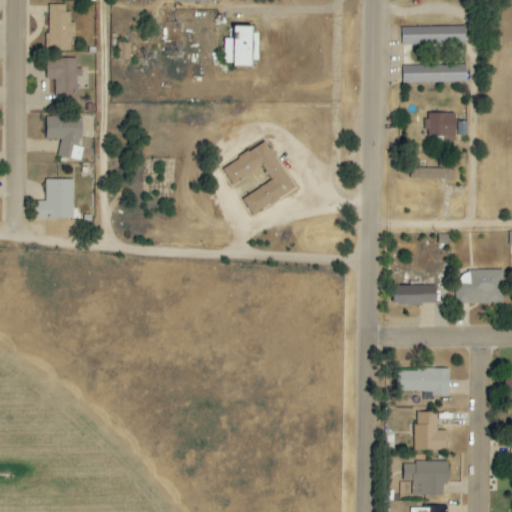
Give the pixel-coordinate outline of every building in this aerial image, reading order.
[(72,51),(73,23),(70,23),(70,13),(65,12),(65,5),(49,5),(47,50),(72,51)] [(255,64),(256,27),(232,26),(232,39),(224,39),(223,64),(255,64)] [(465,26),(402,28),(402,46),(465,45),(465,26)] [(130,43),(117,43),(117,59),(130,60),(130,43)] [(76,77),(81,77),(82,69),(76,69),(76,59),(46,59),(46,80),(54,80),(54,100),(76,100),(76,77)] [(466,83),(466,65),(402,66),(403,84),(466,83)] [(455,114),(428,114),(427,137),(443,137),(443,141),(454,141),(455,114)] [(45,140),(59,140),(58,159),(81,159),(81,147),(80,147),(81,118),(45,117),(45,140)] [(294,189),(264,142),(221,169),(232,186),(262,167),(271,181),(242,199),(252,216),(294,189)] [(453,181),(454,161),(439,160),(439,170),(412,169),(411,179),(453,181)] [(72,219),(73,180),(45,180),(45,202),(35,202),(35,219),(72,219)] [(502,304),(502,270),(469,271),(469,284),(457,284),(457,304),(502,304)] [(435,305),(435,287),(392,286),(392,304),(435,305)] [(449,371),(395,369),(395,392),(424,392),(423,401),(433,402),(433,397),(449,397),(449,371)] [(437,413),(416,413),(416,424),(413,424),(413,451),(445,451),(445,431),(437,432),(437,413)] [(447,463),(403,463),(403,482),(412,482),(411,496),(443,497),(443,486),(447,486),(447,463)]
